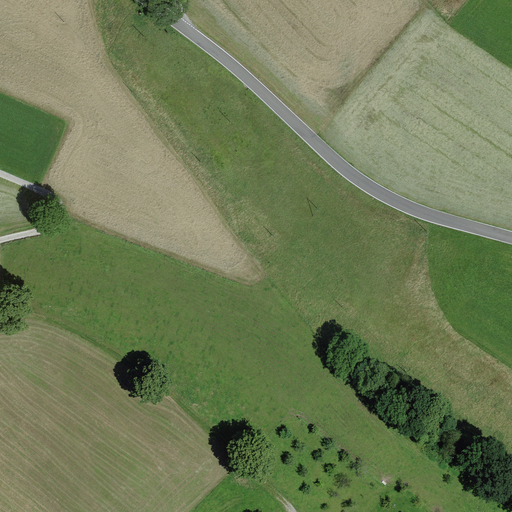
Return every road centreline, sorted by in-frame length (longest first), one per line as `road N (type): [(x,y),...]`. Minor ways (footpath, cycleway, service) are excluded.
road 1 (tertiary): [(144,0),(363,184),(511,238)]
road 2 (track): [(293,511),(143,372),(61,323),(0,316)]
road 3 (track): [(0,173),(51,197),(60,214),(48,228),(0,240)]
